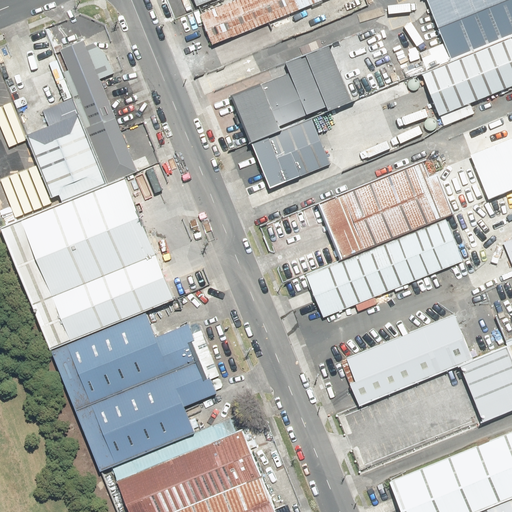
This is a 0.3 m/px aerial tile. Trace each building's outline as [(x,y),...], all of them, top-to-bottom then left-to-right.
[(324,0),(234,0),(200,14),(212,45),(324,0)] [(447,47),(452,58),(511,33),(511,0),(428,0),(430,4),(390,21),(397,39),(385,44),(392,61),(404,55),(407,63),(447,47)] [(511,38),(511,37),(423,73),(440,114),(511,85),(511,38)] [(75,100),(108,181),(137,169),(84,39),(61,48),(81,98),(75,100)] [(251,141),(352,101),(330,45),(286,63),(290,73),(233,96),(251,141)] [(106,182),(79,114),(28,135),(55,203),(106,182)] [(332,164),(313,118),(251,143),(270,188),(332,164)] [(511,189),(511,137),(471,154),(489,199),(511,189)] [(424,161),(319,202),(342,258),(455,213),(438,173),(430,177),(424,161)] [(51,346),(173,296),(125,178),(3,227),(51,346)] [(447,219),(306,275),(323,317),(464,261),(447,219)] [(465,342),(448,301),(338,346),(355,387),(465,342)] [(52,348),(77,408),(203,358),(189,323),(156,336),(146,311),(52,348)] [(511,390),(511,360),(499,331),(451,351),(475,406),(511,390)] [(203,358),(77,408),(101,468),(194,430),(184,405),(226,388),(212,354),(203,358)] [(276,511),(242,428),(118,478),(131,511),(276,511)] [(470,511),(511,495),(511,429),(388,479),(401,511),(470,511)] [(511,511),(511,495),(470,511),(511,511)]
